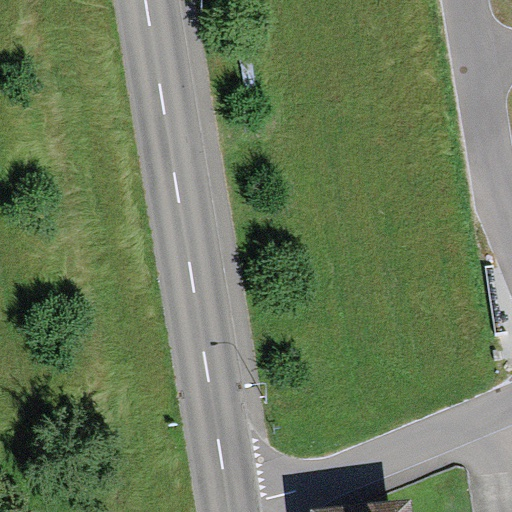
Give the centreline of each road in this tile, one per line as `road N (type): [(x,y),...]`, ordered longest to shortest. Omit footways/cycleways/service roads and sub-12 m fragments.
road 1 (tertiary): [(229,508),(144,0)]
road 2 (residential): [(229,508),(333,480),(511,406)]
road 3 (residential): [(511,233),(466,0)]
